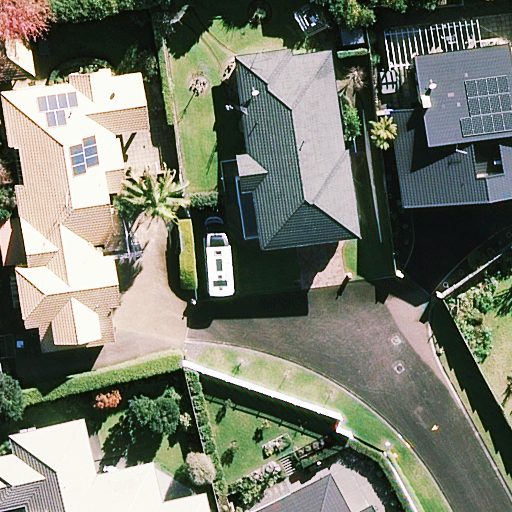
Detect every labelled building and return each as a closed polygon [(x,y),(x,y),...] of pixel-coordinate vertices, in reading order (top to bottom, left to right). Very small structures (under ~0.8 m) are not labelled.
[(0,73),(35,67),(25,17),(0,21),(0,73)] [(511,36),(415,49),(421,99),(390,103),(400,189),(511,174),(511,36)] [(330,42),(235,55),(246,142),(238,143),(243,182),(252,181),(259,232),(354,219),(330,42)] [(40,340),(110,337),(108,290),(115,289),(113,238),(123,237),(119,123),(145,122),(142,63),(67,66),(68,81),(3,84),(5,138),(16,137),(19,214),(1,215),(2,255),(15,255),(17,312),(38,311),(40,340)] [(210,511),(203,481),(160,491),(152,454),(95,467),(82,413),(9,429),(12,445),(0,447),(0,502),(10,500),(13,511),(210,511)] [(348,509),(328,472),(254,511),(379,511),(371,496),(348,509)]
